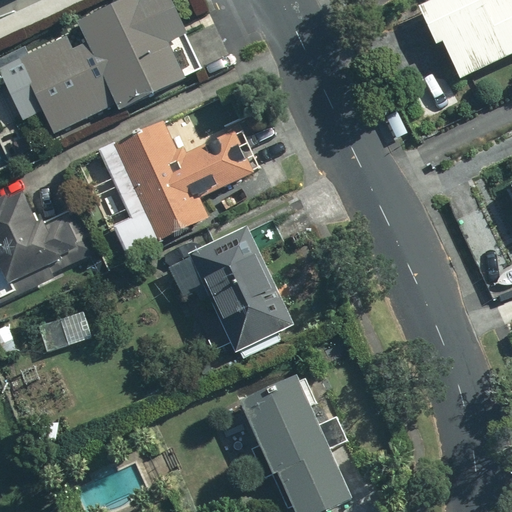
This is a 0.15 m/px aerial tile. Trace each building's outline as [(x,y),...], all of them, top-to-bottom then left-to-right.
[(121,108),(188,78),(172,43),(190,35),(173,0),(135,0),(82,24),(90,43),(76,50),(71,39),(22,61),(56,134),(119,105),(121,108)] [(511,0),(433,0),(421,5),(439,45),(445,42),(462,78),(511,55),(511,0)] [(116,229),(129,257),(211,219),(200,196),(256,170),(237,129),(207,143),(191,107),(99,150),(132,221),(116,229)] [(80,241),(69,218),(41,230),(23,190),(0,200),(0,260),(10,283),(21,278),(26,287),(98,255),(90,237),(80,241)] [(192,254),(195,259),(172,270),(184,296),(206,285),(237,352),(297,325),(252,227),(192,254)] [(87,313),(41,325),(49,357),(95,345),(87,313)] [(322,511),(355,497),(300,376),(245,401),(295,511),(322,511)]
